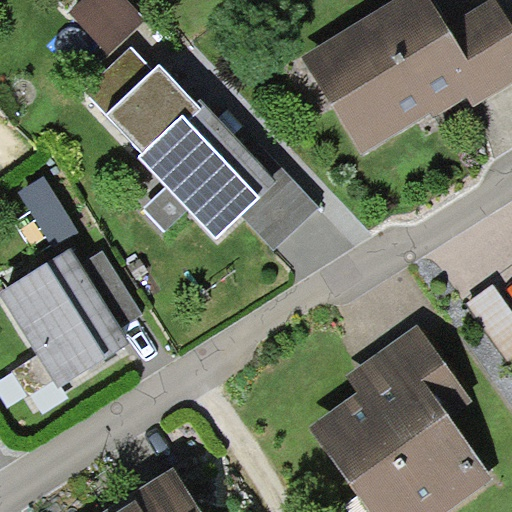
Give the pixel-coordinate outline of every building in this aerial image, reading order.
[(97,0),(81,14),(119,56),(155,24),(134,0),(97,0)] [(426,0),(408,0),(306,67),(363,152),(457,90),(471,111),(511,84),(511,31),(491,0),(487,0),(445,28),(426,0)] [(187,212),(214,240),(237,217),(269,250),(312,208),(198,92),(138,151),(169,183),(144,207),(168,231),(187,212)] [(73,183),(39,184),(41,248),(75,247),(73,183)] [(72,249),(0,291),(0,312),(47,390),(59,382),(63,389),(129,350),(114,325),(135,312),(96,248),(78,258),(72,249)] [(359,397),(307,437),(363,511),(449,511),(494,479),(445,415),(470,396),(413,321),(342,374),(359,397)] [(189,511),(166,470),(89,511),(189,511)]
